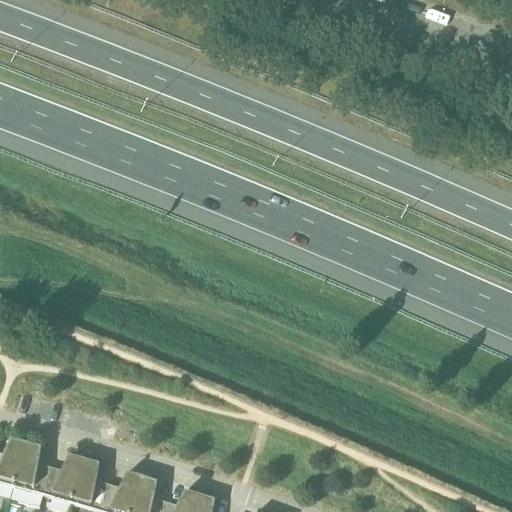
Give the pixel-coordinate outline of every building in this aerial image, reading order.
[(0,485),(14,489),(26,444),(11,440),(3,460),(0,459),(0,485)] [(14,489),(43,497),(50,473),(39,470),(42,448),(26,444),(14,489)] [(61,476),(50,473),(43,497),(72,506),(84,460),(70,456),(61,476)] [(72,506),(93,511),(101,511),(107,490),(96,487),(100,465),(84,460),(72,506)] [(101,511),(132,511),(142,478),(128,473),(117,493),(107,490),(101,511)] [(132,511),(163,511),(164,508),(154,505),(158,483),(142,478),(132,511)] [(163,511),(194,511),(199,496),(186,492),(175,511),(164,508),(163,511)] [(199,496),(194,511),(213,511),(216,502),(199,496)]
